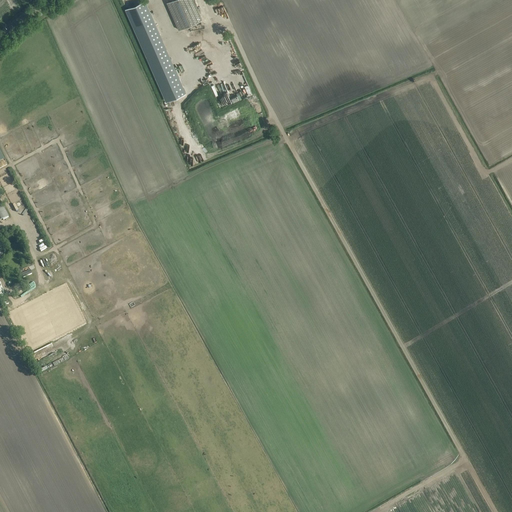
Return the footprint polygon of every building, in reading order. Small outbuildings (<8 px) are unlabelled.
[(193,0),(171,0),(166,2),(179,30),(202,20),(193,0)] [(159,33),(145,1),(127,9),(141,41),(159,33)] [(153,68),(167,101),(186,93),(171,60),(153,68)] [(236,142),(225,146),(227,152),(238,148),(236,142)] [(0,221),(9,217),(0,200),(0,221)]
